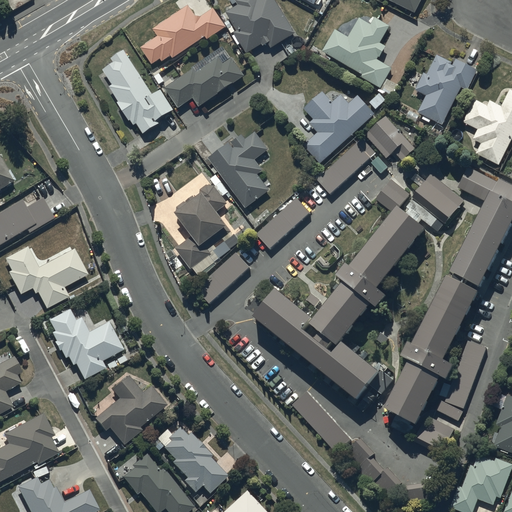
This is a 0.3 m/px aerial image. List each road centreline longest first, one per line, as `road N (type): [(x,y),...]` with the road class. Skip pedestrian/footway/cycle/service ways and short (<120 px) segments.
road 1 (residential): [(19,46),(87,159),(174,344),(327,511)]
road 2 (residential): [(22,330),(121,511)]
